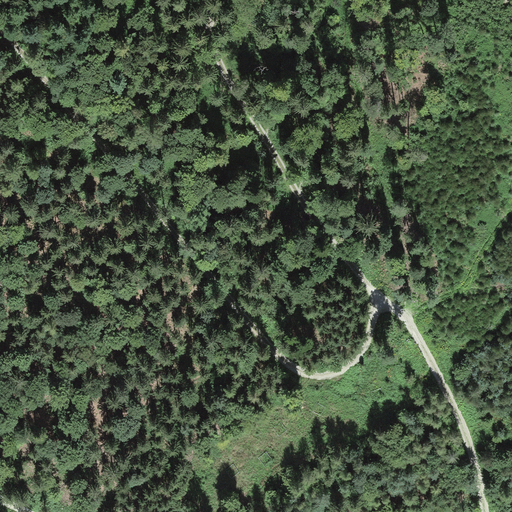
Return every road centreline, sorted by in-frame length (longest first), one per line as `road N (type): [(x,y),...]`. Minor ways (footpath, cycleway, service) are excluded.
road 1 (track): [(207,0),(229,81),(298,194),(353,267),(409,321),(438,370),(472,455),(484,511)]
road 2 (track): [(0,22),(293,368),(318,375),(356,359),(379,296)]
